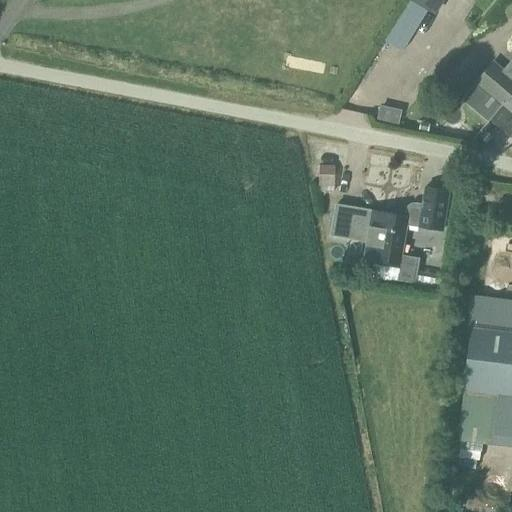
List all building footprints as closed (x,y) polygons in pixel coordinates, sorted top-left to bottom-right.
[(393,22),(403,29),(420,5),(412,0),(391,0),(368,34),(379,42),(393,22)] [(511,61),(503,73),(492,64),(475,85),(504,107),(511,96),(511,61)] [(403,67),(388,86),(391,89),(378,106),(385,111),(414,75),(403,67)] [(333,176),(333,165),(321,165),(321,175),(333,176)] [(482,201),(484,182),(469,180),(466,199),(482,201)] [(450,191),(426,187),(423,205),(416,204),(412,204),(409,206),(408,210),(407,217),(336,205),(331,235),(367,242),(364,259),(376,261),(373,280),(391,283),(392,281),(415,285),(418,268),(401,265),(408,224),(419,226),(443,230),(450,191)] [(511,298),(470,293),(466,325),(472,326),(457,439),(511,446),(511,298)]
